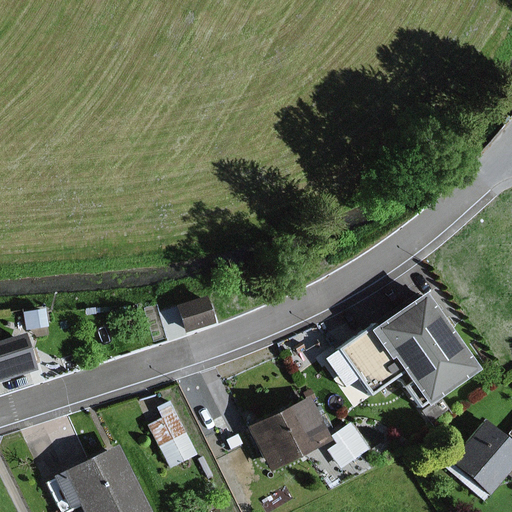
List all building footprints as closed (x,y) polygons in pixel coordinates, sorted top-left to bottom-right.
[(378,327),(376,323),(325,359),(346,389),(360,379),(372,396),(407,372),(414,382),(406,388),(421,410),(430,404),(432,407),(484,370),(428,292),(378,327)] [(217,324),(208,296),(177,306),(186,334),(217,324)] [(49,327),(46,309),(23,313),(26,331),(49,327)] [(0,383),(39,371),(27,334),(0,342),(0,383)] [(333,441),(311,397),(250,428),(271,472),(333,441)] [(198,455),(170,401),(157,408),(162,418),(148,425),(171,469),(198,455)] [(511,476),(511,433),(508,438),(487,420),(445,468),(486,503),(510,475),(511,476)] [(370,448),(351,422),(331,437),(337,444),(327,451),(341,470),(370,448)] [(238,434),(226,440),(231,450),(243,444),(238,434)] [(154,511),(120,443),(44,481),(59,511),(56,511),(72,511),(82,507),(84,511),(154,511)]
